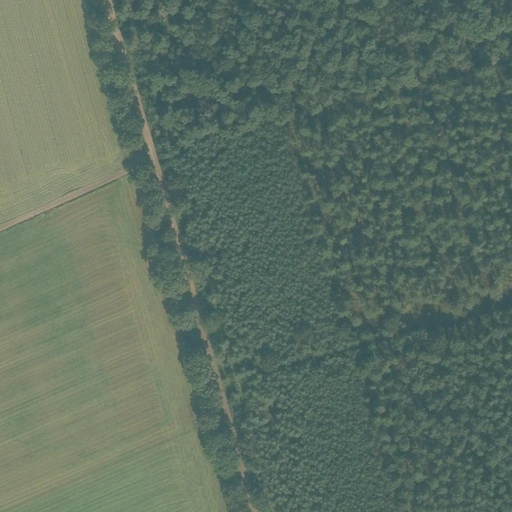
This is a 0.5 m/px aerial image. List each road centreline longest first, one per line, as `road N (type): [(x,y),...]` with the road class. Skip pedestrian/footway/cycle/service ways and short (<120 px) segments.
road 1 (track): [(107,0),(252,511)]
road 2 (track): [(215,383),(511,305)]
road 3 (track): [(152,160),(0,228)]
